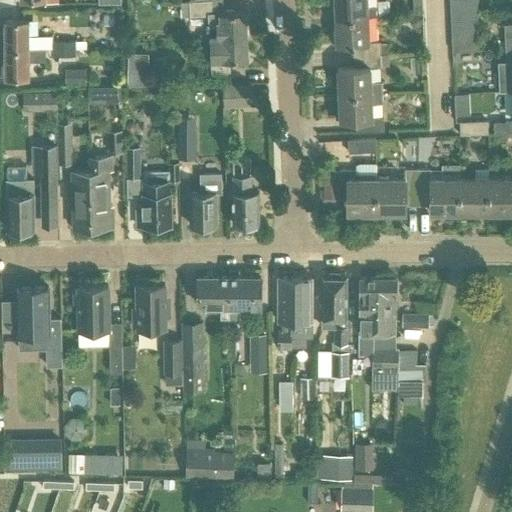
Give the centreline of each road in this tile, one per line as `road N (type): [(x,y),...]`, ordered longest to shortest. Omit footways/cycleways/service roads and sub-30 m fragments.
road 1 (residential): [(0,260),(292,252)]
road 2 (residential): [(292,252),(283,0)]
road 3 (residential): [(292,252),(511,256)]
road 4 (residential): [(443,120),(436,0)]
